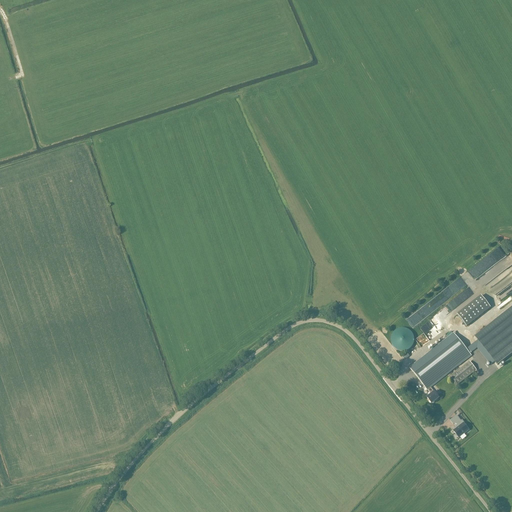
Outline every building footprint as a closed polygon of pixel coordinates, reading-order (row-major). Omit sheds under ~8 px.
[(466,327),(490,308),(481,296),(457,315),(466,327)] [(511,307),(475,337),(478,341),(466,350),(469,354),(477,348),(490,365),(495,362),(497,365),(511,353),(511,307)] [(403,352),(404,352),(405,352),(406,352),(406,351),(407,351),(408,350),(409,350),(410,349),(411,349),(411,348),(412,347),(413,346),(413,345),(414,344),(414,343),(414,342),(414,340),(414,339),(414,338),(414,337),(413,336),(413,335),(412,334),(412,333),(411,332),(410,332),(409,331),(409,330),(408,330),(407,329),(406,329),(405,329),(404,329),(403,329),(402,329),(401,329),(400,329),(399,329),(398,330),(397,330),(396,331),(395,331),(394,332),(394,333),(393,334),(392,335),(392,336),(391,337),(391,338),(391,339),(391,340),(391,341),(391,342),(391,343),(392,344),(392,345),(393,346),(393,347),(394,348),(395,349),(396,350),(397,350),(398,351),(399,351),(400,352),(401,352),(402,352),(403,352)] [(416,339),(422,347),(430,341),(424,333),(416,339)] [(439,398),(434,393),(431,388),(471,356),(469,354),(466,350),(453,334),(409,368),(427,391),(427,390),(431,395),(427,398),(431,404),(439,398)] [(469,362),(450,377),(457,386),(476,371),(469,362)] [(456,416),(450,421),(453,425),(456,422),(458,426),(455,428),(456,429),(453,431),(455,434),(455,435),(456,437),(458,437),(459,438),(469,430),(464,424),(462,421),(461,422),(456,416)]
